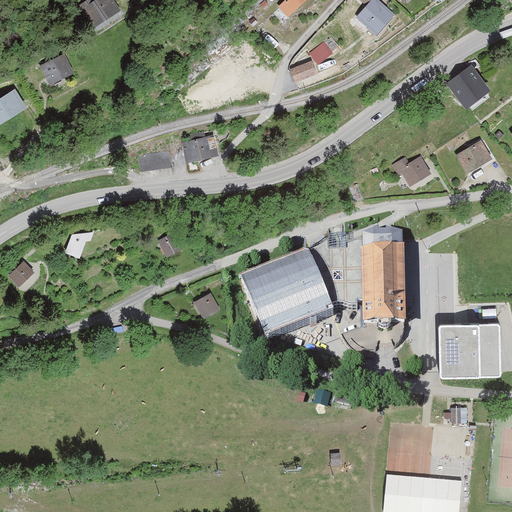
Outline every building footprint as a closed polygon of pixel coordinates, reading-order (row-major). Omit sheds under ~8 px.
[(113,0),(97,0),(84,9),(95,26),(120,11),(113,0)] [(284,0),(278,6),(289,18),(309,0),(284,0)] [(376,0),(359,21),(380,38),(398,16),(378,0),(376,0)] [(332,53),(323,42),(309,54),(317,65),(332,53)] [(65,55),(41,66),(51,85),(74,74),(65,55)] [(306,65),(291,71),(295,82),(310,76),(306,65)] [(468,109),(491,94),(471,65),(448,81),(468,109)] [(331,76),(328,68),(312,74),(315,82),(331,76)] [(15,89),(0,99),(0,124),(27,107),(15,89)] [(211,139),(186,146),(191,164),(216,157),(211,139)] [(457,154),(468,174),(492,159),(481,140),(457,154)] [(141,171),(172,167),(170,152),(139,156),(141,171)] [(411,186),(432,174),(421,157),(409,164),(405,157),(393,165),(398,174),(402,172),(411,186)] [(65,253),(80,258),(87,241),(93,241),(94,232),(72,234),(65,253)] [(391,322),(404,322),(402,235),(392,232),(373,232),(363,236),(363,241),(356,241),(346,246),(346,252),(328,252),(328,241),(306,250),(308,254),(242,279),(266,341),(332,315),(330,309),(341,307),(351,310),(357,311),(357,305),(364,305),(365,323),(377,323),(378,326),(381,328),(384,329),(386,329),(389,328),(390,326),(391,322)] [(159,241),(167,257),(182,250),(174,234),(159,241)] [(328,235),(328,241),(328,252),(346,252),(346,246),(346,235),(328,235)] [(456,292),(456,251),(434,251),(434,292),(456,292)] [(8,276),(18,287),(34,272),(24,261),(8,276)] [(211,293),(195,301),(203,318),(220,310),(211,293)] [(499,323),(439,325),(440,377),(500,376),(499,323)] [(318,391),(316,405),(328,408),(331,394),(318,391)] [(454,405),(453,421),(469,422),(470,406),(454,405)] [(331,453),(331,465),(342,464),(342,453),(331,453)] [(389,473),(386,511),(463,511),(466,478),(389,473)]
